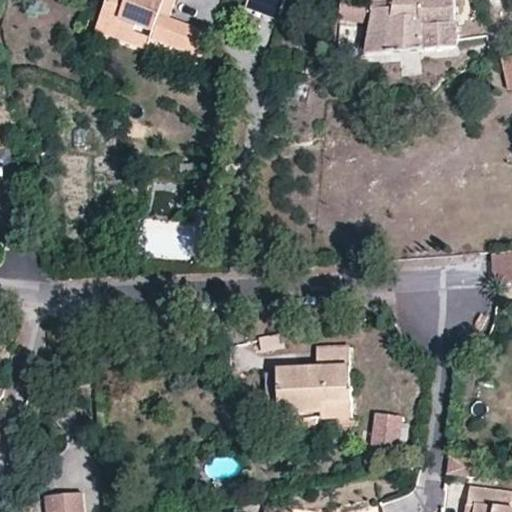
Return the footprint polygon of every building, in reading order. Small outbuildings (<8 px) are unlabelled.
[(108,0),(102,17),(136,30),(139,20),(156,26),(154,33),(206,51),(214,28),(170,12),(166,10),(168,3),(173,5),(174,0),(108,0)] [(263,0),(230,0),(229,3),(259,13),(263,0)] [(411,0),(369,0),(370,3),(372,4),(372,8),(343,4),(337,17),(369,22),(365,55),(415,51),(411,0)] [(452,0),(411,0),(415,51),(456,49),(455,39),(454,22),(452,0)] [(149,46),(154,33),(156,26),(139,20),(136,30),(102,17),(98,27),(149,46)] [(511,57),(500,61),(508,92),(511,91),(511,57)] [(223,233),(205,232),(203,262),(221,262),(223,233)] [(511,249),(490,252),(495,282),(511,281),(511,249)] [(319,351),(319,367),(319,372),(309,372),(308,374),(280,374),(283,416),(303,415),(303,421),(324,420),(323,407),(352,406),(350,350),(319,351)] [(353,422),(352,406),(323,407),(324,420),(323,423),(353,422)] [(372,455),(400,458),(403,417),(375,415),(372,455)] [(511,511),(511,492),(472,488),(471,499),(470,506),(469,511),(511,511)] [(84,511),(83,495),(46,499),(47,511),(84,511)]
